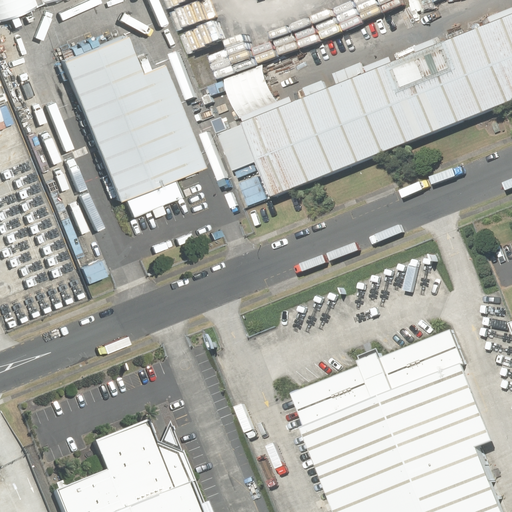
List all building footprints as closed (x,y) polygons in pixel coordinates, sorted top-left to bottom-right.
[(34,0),(0,0),(0,20),(37,7),(34,0)] [(511,2),(241,119),(274,196),(511,93),(511,2)] [(142,27),(64,60),(128,208),(206,175),(142,27)] [(216,144),(207,148),(220,179),(229,175),(216,144)] [(497,511),(473,452),(491,445),(444,331),(295,393),(344,511),(497,511)] [(54,511),(194,511),(164,439),(149,445),(138,418),(84,440),(94,465),(44,486),(54,511)]
